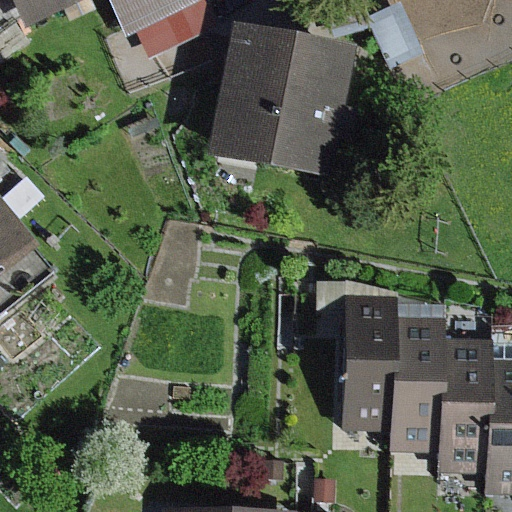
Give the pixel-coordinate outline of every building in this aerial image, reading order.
[(69,0),(0,0),(0,6),(22,34),(72,4),(69,0)] [(209,0),(69,0),(72,4),(80,0),(110,0),(125,34),(210,1),(209,0)] [(353,52),(234,29),(210,154),(329,176),(353,52)] [(0,213),(0,280),(33,253),(0,213)] [(388,303),(334,304),(336,438),(390,437),(388,323),(388,303)] [(437,322),(388,323),(390,437),(390,458),(439,457),(437,345),(437,322)] [(486,345),(437,345),(439,457),(439,481),(488,480),(486,369),(486,345)] [(511,368),(486,369),(488,480),(488,504),(511,503),(511,368)]
